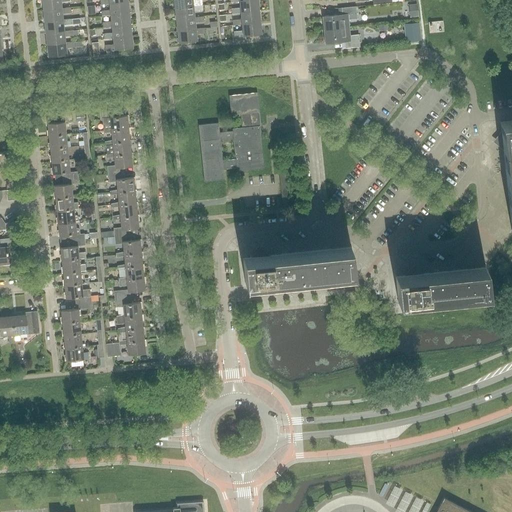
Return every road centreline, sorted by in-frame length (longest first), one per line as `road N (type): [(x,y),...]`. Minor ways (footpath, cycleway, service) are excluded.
road 1 (unclassified): [(472,223),(482,201),(466,83),(425,53),(299,64)]
road 2 (unclassified): [(193,355),(150,80)]
road 3 (secondary): [(511,372),(402,408),(270,419)]
road 4 (secondary): [(271,444),(410,421),(511,388)]
road 5 (unclassified): [(231,352),(226,235),(313,216)]
road 6 (unclassified): [(472,223),(457,241),(384,252),(364,249),(313,216)]
road 7 (unclassified): [(313,216),(299,64)]
road 8 (secondary): [(0,448),(146,439)]
road 9 (unclassified): [(169,78),(299,64)]
road 10 (unclassified): [(150,80),(26,94)]
